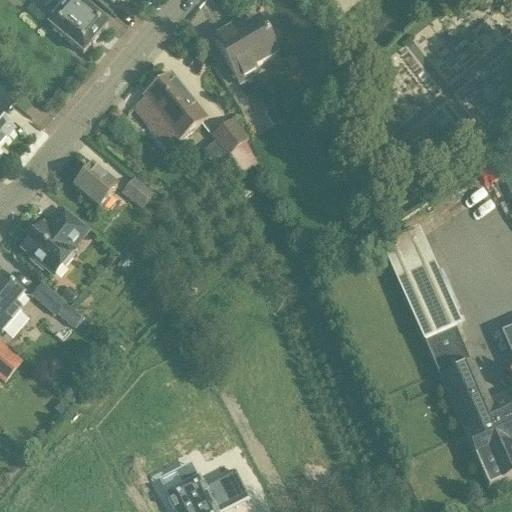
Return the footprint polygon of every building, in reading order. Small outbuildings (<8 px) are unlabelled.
[(91,49),(100,39),(99,38),(107,28),(73,0),(49,29),(83,57),(90,48),(91,49)] [(253,70),(276,57),(256,22),(233,35),(229,29),(211,39),(239,87),(257,77),(253,70)] [(150,91),(185,137),(206,121),(170,75),(150,91)] [(185,137),(150,91),(141,98),(144,101),(132,110),(165,153),(185,137)] [(225,158),(246,142),(231,121),(209,138),(225,158)] [(0,150),(14,134),(0,122),(0,150)] [(376,170),(377,171),(391,159),(376,142),(375,141),(361,153),(376,170)] [(98,213),(116,191),(91,169),(72,191),(98,213)] [(140,213),(152,198),(134,183),(122,197),(140,213)] [(72,254),(71,253),(86,235),(62,214),(51,226),(55,230),(50,235),(42,228),(21,253),(30,260),(28,262),(41,273),(43,271),(52,279),(62,266),(64,268),(73,258),(70,256),(72,254)] [(422,240),(384,256),(488,491),(511,480),(511,331),(501,336),(511,361),(511,422),(498,429),(455,331),(461,328),(422,240)] [(13,309),(22,298),(0,280),(0,336),(1,337),(19,314),(13,309)] [(65,308),(40,287),(30,300),(54,321),(56,318),(65,308)] [(65,308),(56,318),(73,332),(81,322),(65,308)] [(0,379),(6,384),(23,365),(0,345),(0,379)] [(198,482),(166,498),(172,511),(228,511),(248,502),(234,475),(208,488),(209,489),(203,492),(198,482)]
